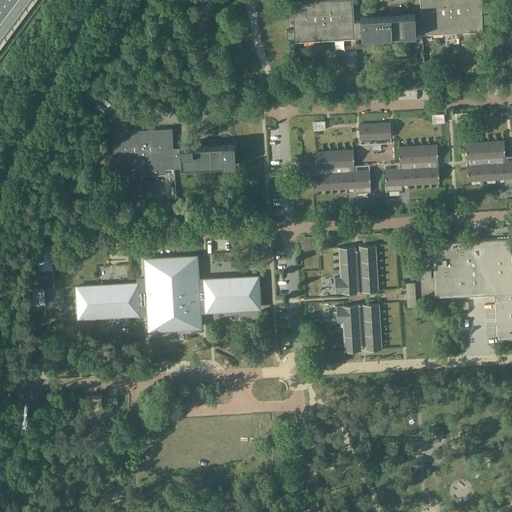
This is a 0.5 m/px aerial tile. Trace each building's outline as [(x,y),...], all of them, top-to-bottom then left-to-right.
[(286,40),(294,40),(355,36),(356,38),(361,38),(416,35),(416,33),(474,29),(476,35),(483,35),(483,29),(483,24),(489,24),(488,15),(488,14),(482,14),(481,0),(446,0),(445,0),(420,0),(421,18),(415,18),(415,14),(401,14),(401,16),(397,17),(397,15),(360,17),(360,21),(354,21),(353,0),(328,0),(329,7),(317,7),(317,0),(302,0),(296,0),(292,1),(294,29),(286,30),(286,40)] [(163,106),(180,106),(180,96),(163,97),(163,106)] [(467,113),(456,113),(456,121),(467,121),(467,113)] [(443,114),(432,115),(433,123),(444,122),(443,114)] [(324,121),(313,122),(313,130),(325,129),(324,121)] [(391,137),(390,122),(359,124),(360,139),(391,137)] [(147,130),(136,131),(136,129),(111,131),(113,154),(109,154),(109,160),(113,159),(114,169),(126,169),(126,174),(166,172),(166,166),(181,166),(181,168),(236,165),(235,162),(235,148),(234,144),(180,147),(180,151),(174,151),(172,127),(147,129),(147,130)] [(511,161),(505,162),(504,140),(465,142),(468,181),(505,178),(505,184),(511,183),(511,161)] [(437,144),(398,146),(400,168),(385,169),(386,191),(402,190),(402,185),(439,182),(437,144)] [(370,170),(355,171),(353,149),(315,151),(317,190),(354,187),(355,193),(371,192),(370,170)] [(155,216),(155,208),(143,209),(143,217),(155,216)] [(511,263),(510,237),(432,242),(435,297),(472,295),(471,286),(479,285),(480,294),(495,293),(498,339),(511,337),(511,263)] [(355,246),(338,247),(340,276),(334,277),(335,293),(358,292),(358,291),(361,291),(378,290),(376,244),(359,245),(359,250),(355,250),(355,246)] [(37,250),(38,261),(38,270),(46,270),(46,269),(45,264),(47,264),(50,264),(50,254),(49,250),(48,250),(37,250)] [(76,286),(78,317),(156,313),(156,317),(153,317),(154,330),(196,327),(195,311),(260,307),(258,276),(198,279),(196,255),(145,258),(146,278),(137,279),(138,283),(76,286)] [(406,283),(407,295),(415,295),(415,283),(406,283)] [(415,295),(407,295),(408,307),(416,306),(415,295)] [(359,304),(336,305),(337,322),(343,321),(344,351),(361,350),(361,345),(365,345),(365,350),(382,349),(379,303),(362,304),(359,304)] [(61,326),(61,331),(62,334),(71,334),(74,334),(73,329),(73,326),(61,326)] [(102,401),(101,398),(101,394),(88,395),(88,402),(89,410),(102,409),(102,401)] [(430,427),(426,434),(431,442),(440,441),(445,433),(439,426),(430,427)]
